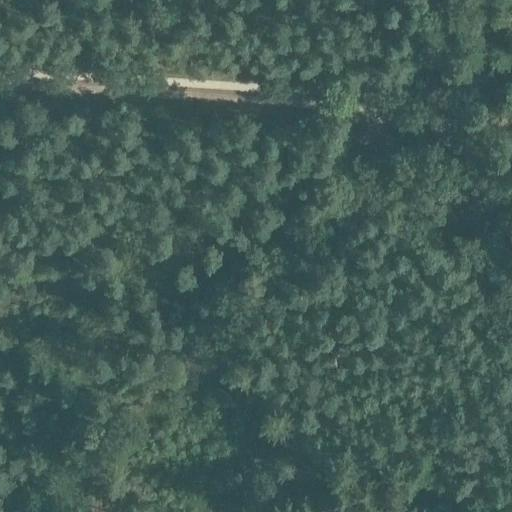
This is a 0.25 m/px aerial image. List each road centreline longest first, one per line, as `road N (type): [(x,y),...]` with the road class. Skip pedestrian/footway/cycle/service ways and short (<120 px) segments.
road 1 (track): [(0,272),(103,225),(322,164),(405,123),(431,0)]
road 2 (track): [(511,198),(436,132),(363,109),(0,84)]
road 3 (track): [(206,511),(242,455),(399,455),(511,504)]
